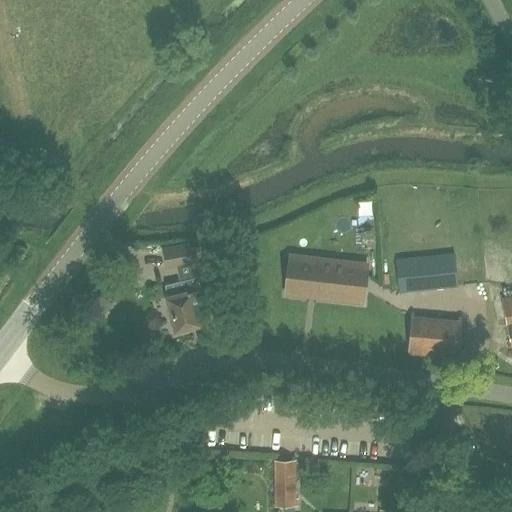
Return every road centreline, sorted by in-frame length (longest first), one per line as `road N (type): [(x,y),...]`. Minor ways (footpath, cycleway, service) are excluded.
road 1 (residential): [(511,397),(245,360),(100,396),(52,389),(0,358)]
road 2 (tertiary): [(0,354),(170,138),(305,0)]
